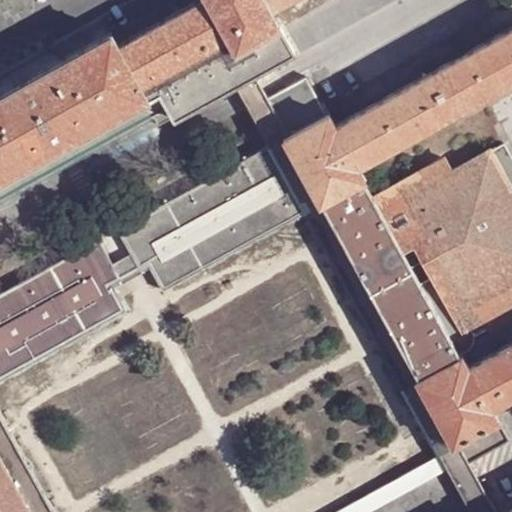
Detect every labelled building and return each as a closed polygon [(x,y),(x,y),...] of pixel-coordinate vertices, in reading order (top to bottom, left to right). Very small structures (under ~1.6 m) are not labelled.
[(56,511),(0,410),(0,198),(172,105),(165,92),(224,60),(208,0),(202,0),(122,44),(116,29),(0,93),(0,511),(56,511)] [(208,0),(224,60),(238,83),(246,99),(271,145),(272,144),(309,211),(308,212),(406,385),(403,385),(440,450),(442,450),(446,456),(452,468),(465,491),(472,502),(476,511),(499,511),(497,508),(483,482),(470,460),(509,438),(492,406),(511,394),(511,341),(470,365),(463,354),(469,349),(476,334),(492,327),(487,317),(496,311),(488,298),(511,285),(511,185),(505,173),(493,150),(453,172),(427,185),(419,172),(373,197),(366,180),(366,177),(359,164),(365,161),(511,80),(511,28),(337,124),(330,113),(291,134),(270,98),(266,89),(258,72),(297,52),(275,12),(297,0),(208,0)] [(224,60),(165,92),(172,105),(178,115),(238,83),(224,60)] [(356,62),(335,74),(340,83),(361,72),(356,62)] [(310,76),(270,98),(291,134),(330,113),(310,76)] [(453,172),(493,150),(485,137),(447,157),(453,172)] [(511,149),(507,141),(493,150),(505,173),(511,169),(511,149)] [(309,211),(272,144),(271,145),(123,227),(136,253),(147,273),(156,266),(168,289),(308,212),(309,211)] [(447,157),(419,172),(427,185),(453,172),(447,157)] [(366,177),(372,175),(365,161),(359,164),(366,177)] [(0,294),(0,381),(131,310),(120,287),(128,282),(117,262),(103,238),(100,240),(0,294)] [(117,262),(128,282),(147,273),(136,253),(117,262)] [(511,314),(511,285),(488,298),(496,311),(487,317),(492,327),(511,314)] [(511,511),(511,507),(503,511),(372,511),(452,468),(446,456),(344,511),(511,511)] [(483,482),(497,508),(509,500),(495,474),(483,482)] [(423,511),(414,493),(379,511),(423,511)]
